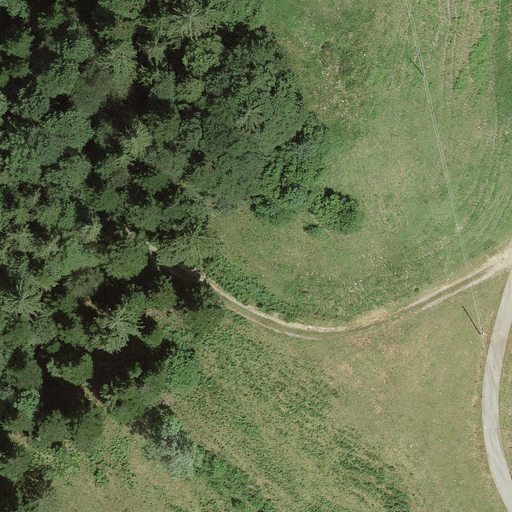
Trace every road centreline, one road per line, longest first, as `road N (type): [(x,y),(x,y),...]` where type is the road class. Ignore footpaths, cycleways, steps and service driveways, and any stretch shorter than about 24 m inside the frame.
road 1 (track): [(0,143),(219,300),(277,330),(363,333),(511,254)]
road 2 (track): [(511,501),(496,464),(489,398),(511,293)]
